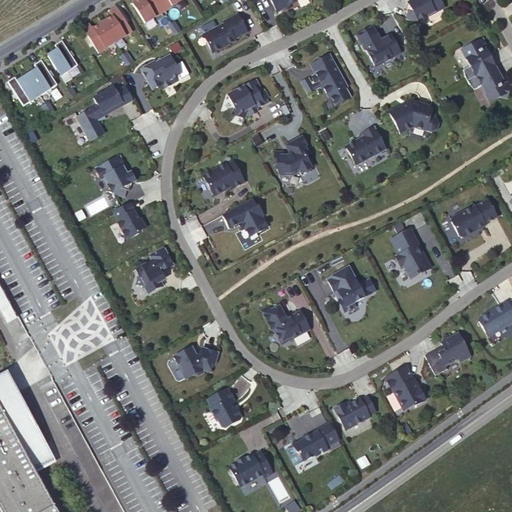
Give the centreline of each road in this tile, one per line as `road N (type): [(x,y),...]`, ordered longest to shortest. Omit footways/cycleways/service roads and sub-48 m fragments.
road 1 (residential): [(511,267),(353,374),(326,383),(277,377),(232,339),(174,232),(166,194),(171,142),(202,89),(228,68),(325,21)]
road 2 (tertiary): [(511,391),(348,511)]
